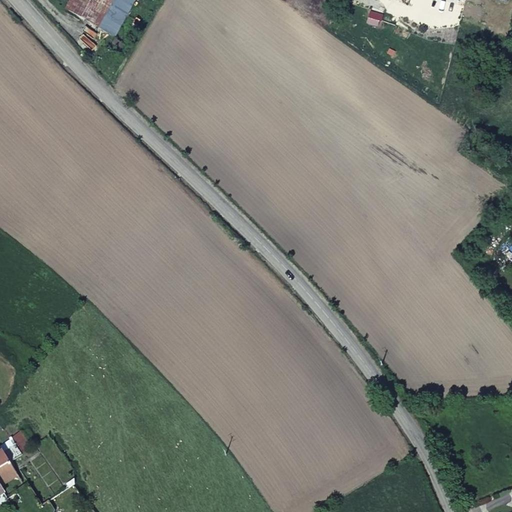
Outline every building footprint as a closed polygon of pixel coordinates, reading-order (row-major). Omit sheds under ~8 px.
[(97,27),(112,0),(70,0),(65,9),(97,27)] [(131,0),(112,0),(97,27),(111,35),(131,0)] [(20,433),(12,439),(15,445),(22,454),(31,448),(20,433)] [(22,454),(15,445),(3,452),(0,453),(0,485),(1,486),(18,476),(10,463),(22,455),(22,454)] [(70,489),(75,485),(74,479),(67,484),(70,489)] [(16,490),(30,511),(34,511),(44,506),(29,483),(16,490)] [(44,506),(34,511),(55,511),(49,503),(44,506)]
